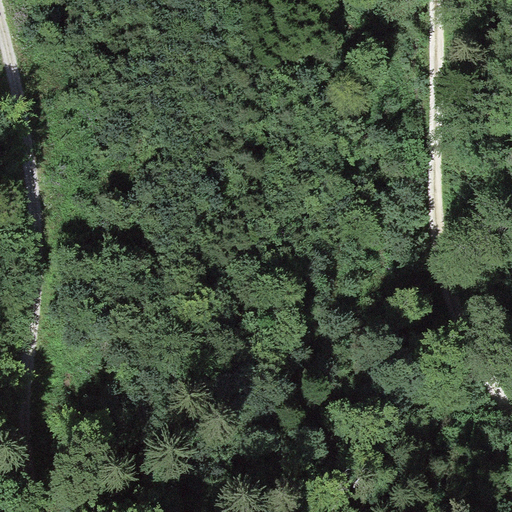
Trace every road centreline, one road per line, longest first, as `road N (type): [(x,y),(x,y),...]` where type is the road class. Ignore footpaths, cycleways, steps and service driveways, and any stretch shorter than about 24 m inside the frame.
road 1 (track): [(0,11),(42,248),(26,437),(35,511)]
road 2 (track): [(432,0),(441,269),(469,348),(511,421)]
